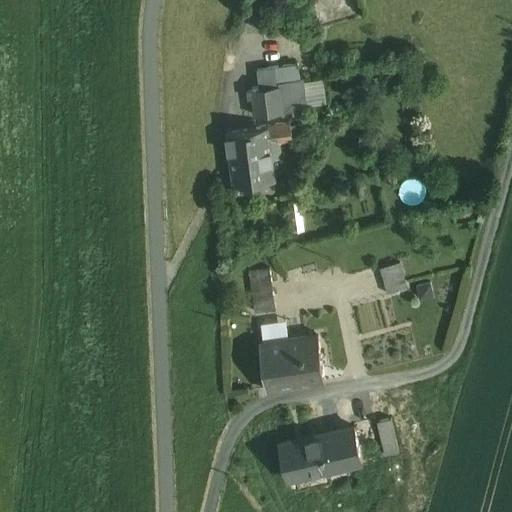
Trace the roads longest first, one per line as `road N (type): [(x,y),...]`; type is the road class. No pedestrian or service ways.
road 1 (track): [(211,511),(229,438),(251,408),(443,369),(458,352),(511,154)]
road 2 (track): [(161,279),(223,180),(224,124),(246,27),(266,0)]
